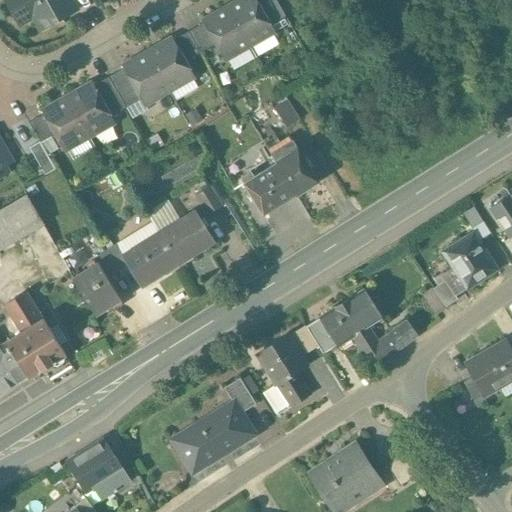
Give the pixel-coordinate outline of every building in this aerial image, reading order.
[(13,0),(25,21),(33,16),(38,25),(39,24),(42,29),(59,19),(56,15),(73,5),(70,0),(13,0)] [(241,0),(228,8),(249,46),(274,32),(271,27),(255,0),(241,0)] [(286,18),(276,0),(255,0),(271,27),(286,18)] [(228,8),(203,21),(204,23),(216,44),(225,60),(249,46),(228,8)] [(204,23),(188,32),(200,53),(216,44),(204,23)] [(188,32),(173,41),(185,62),(200,53),(188,32)] [(173,41),(172,39),(148,53),(169,91),(194,77),(173,41)] [(148,53),(123,67),(124,68),(142,100),(145,105),(169,91),(148,53)] [(142,100),(124,68),(109,77),(126,109),(142,100)] [(126,109),(109,77),(93,86),(111,117),(126,109)] [(92,84),(68,98),(89,136),(114,123),(111,117),(93,86),(92,84)] [(89,136),(68,98),(43,112),(44,114),(56,135),(65,150),(89,136)] [(300,120),(287,99),(274,108),(286,128),(300,120)] [(44,114),(29,122),(40,142),(41,143),(56,135),(44,114)] [(228,128),(209,140),(220,157),(239,145),(228,128)] [(292,141),(271,155),(276,164),(295,195),(296,195),(318,182),(298,150),(297,150),(292,141)] [(40,142),(29,148),(45,176),(56,170),(41,144),(41,143),(40,142)] [(2,147),(0,147),(0,177),(7,173),(1,162),(8,158),(2,147)] [(276,164),(254,178),(251,175),(243,180),(246,183),(244,184),(263,214),(295,195),(276,164)] [(209,187),(196,195),(208,214),(221,206),(209,187)] [(511,191),(491,206),(511,237),(511,191)] [(26,195),(0,210),(0,250),(24,236),(44,225),(26,195)] [(154,220),(118,242),(124,252),(181,217),(170,199),(149,211),(154,220)] [(195,209),(158,232),(179,265),(216,242),(195,209)] [(44,225),(24,236),(36,260),(57,249),(44,225)] [(123,254),(122,255),(128,264),(142,288),(179,265),(158,232),(123,254)] [(474,233),(442,252),(467,290),(497,270),(474,233)] [(116,244),(105,251),(117,271),(128,264),(122,255),(123,254),(116,244)] [(57,249),(36,260),(49,284),(70,273),(57,249)] [(117,271),(105,251),(94,258),(97,263),(98,262),(107,277),(117,271)] [(97,263),(72,278),(96,316),(122,300),(107,277),(98,262),(97,263)] [(445,281),(433,289),(446,308),(457,300),(445,281)] [(446,308),(433,289),(423,296),(435,315),(446,308)] [(364,290),(343,303),(360,331),(368,326),(382,318),(364,290)] [(66,356),(26,292),(4,305),(21,333),(6,342),(12,350),(29,379),(51,365),(57,367),(64,362),(65,357),(66,356)] [(360,331),(343,303),(322,316),(322,317),(339,344),(352,336),(360,331)] [(322,317),(306,327),(318,347),(323,354),(339,344),(322,317)] [(406,320),(377,342),(382,349),(374,354),(381,365),(418,337),(406,320)] [(377,342),(368,326),(360,331),(374,354),(382,349),(377,342)] [(306,327),(290,337),(302,357),(318,347),(306,327)] [(374,354),(360,331),(352,336),(357,344),(366,358),(374,354)] [(289,336),(259,354),(278,385),(279,384),(292,405),(311,394),(297,373),(308,366),(302,357),(290,337),(289,336)] [(511,351),(506,342),(465,366),(472,378),(483,397),(511,379),(511,351)] [(357,344),(349,349),(358,363),(366,358),(357,344)] [(101,349),(91,355),(95,361),(105,355),(101,349)] [(12,350),(3,355),(0,350),(0,396),(29,379),(12,350)] [(358,363),(352,367),(360,380),(381,365),(374,354),(366,358),(358,363)] [(472,378),(463,384),(474,402),(483,397),(472,378)] [(256,405),(240,379),(224,388),(236,408),(237,408),(241,414),(256,405)] [(236,408),(204,428),(201,423),(184,434),(188,441),(187,448),(180,452),(193,473),(254,435),(241,414),(237,408),(236,408)] [(103,440),(68,462),(94,503),(129,481),(103,440)] [(355,444),(308,475),(332,511),(338,511),(381,484),(355,444)] [(408,449),(385,464),(400,487),(423,472),(408,449)] [(59,462),(48,469),(53,476),(63,469),(59,462)] [(96,511),(85,497),(72,507),(75,511),(76,511),(96,511)]
